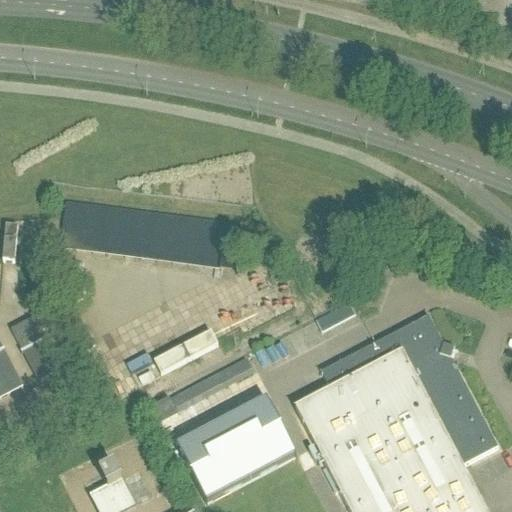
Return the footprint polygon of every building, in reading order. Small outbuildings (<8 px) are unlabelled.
[(15,265),(18,229),(6,229),(4,264),(15,265)] [(55,352),(39,322),(38,320),(11,335),(23,357),(24,356),(40,386),(66,372),(65,370),(95,354),(85,336),(55,352)] [(347,511),(484,511),(463,472),(498,453),(452,364),(455,353),(444,349),(429,321),(322,377),(331,395),(295,413),(347,511)] [(161,379),(218,350),(212,337),(155,366),(161,379)] [(0,406),(23,394),(0,350),(0,406)] [(297,463),(267,406),(268,406),(267,404),(265,405),(266,406),(178,453),(177,451),(175,452),(176,454),(206,510),(206,511),(207,511),(208,511),(208,510),(296,464),(297,465),(298,464),(298,463),(297,463)] [(117,474),(130,501),(145,494),(132,467),(117,474)] [(96,511),(133,511),(136,511),(115,471),(101,478),(108,491),(90,500),(96,511)]
